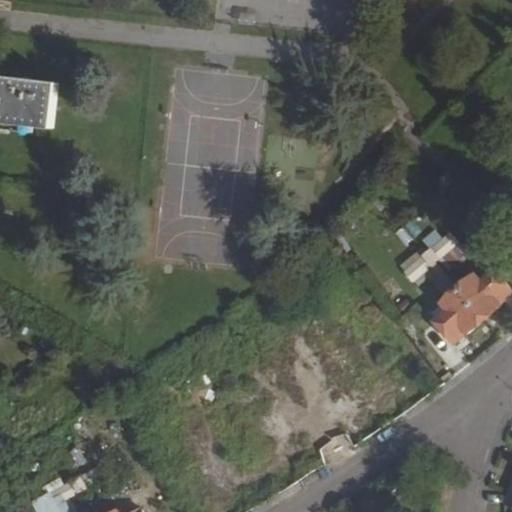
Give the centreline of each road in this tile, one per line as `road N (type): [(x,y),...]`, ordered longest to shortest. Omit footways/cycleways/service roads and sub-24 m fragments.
road 1 (residential): [(285,511),(501,383)]
road 2 (residential): [(501,383),(477,437),(459,511)]
